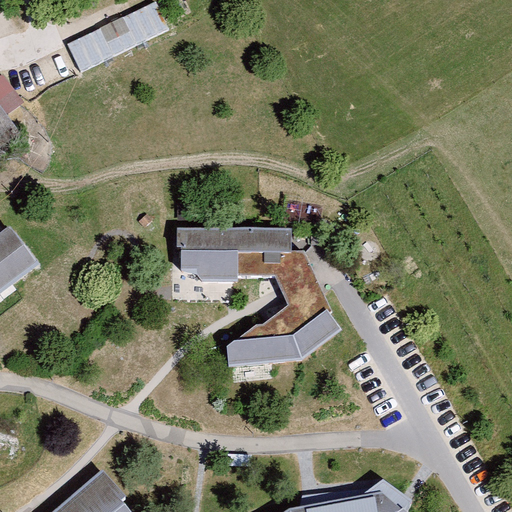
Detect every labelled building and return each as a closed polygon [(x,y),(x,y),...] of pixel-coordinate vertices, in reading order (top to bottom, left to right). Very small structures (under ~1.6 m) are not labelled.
[(157,2),(68,44),(81,73),(170,30),(157,2)] [(0,142),(18,130),(8,115),(20,106),(24,103),(15,91),(4,75),(0,76),(0,142)] [(153,221),(147,214),(139,222),(145,228),(153,221)] [(0,294),(39,265),(10,226),(0,233),(0,294)] [(227,346),(229,368),(303,361),(343,330),(331,315),(333,311),(305,251),(292,251),(292,228),(178,228),(178,247),(181,247),(182,271),(197,275),(203,283),(238,282),(238,276),(275,276),(288,306),(263,325),(257,325),(227,346)] [(131,511),(122,501),(127,498),(103,471),(53,511),(131,511)] [(408,511),(413,501),(384,479),(373,488),(365,493),(300,506),(290,508),(283,511),(408,511)] [(373,488),(302,496),(300,506),(365,493),(373,488)]
